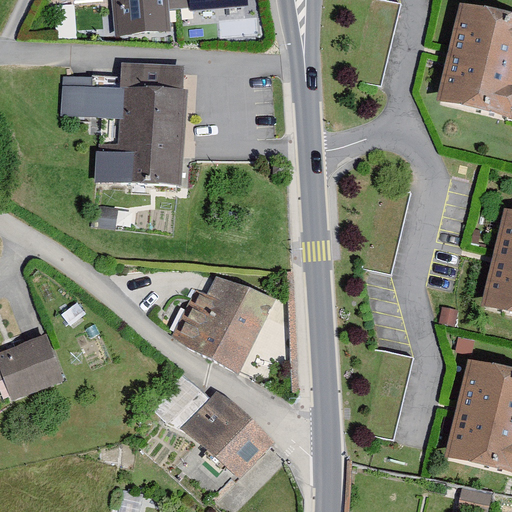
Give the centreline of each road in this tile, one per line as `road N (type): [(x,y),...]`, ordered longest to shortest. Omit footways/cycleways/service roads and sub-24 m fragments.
road 1 (secondary): [(327,460),(301,0)]
road 2 (residential): [(28,237),(327,460)]
